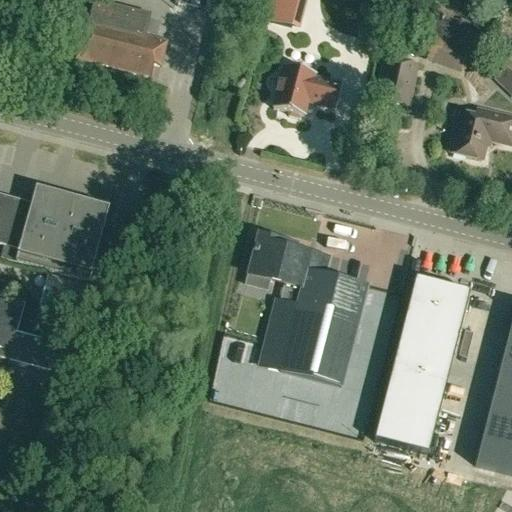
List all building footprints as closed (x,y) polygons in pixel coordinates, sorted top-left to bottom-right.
[(278,0),(272,23),(291,28),(298,0),(278,0)] [(153,65),(160,67),(166,42),(142,36),(147,15),(90,1),(76,59),(150,77),(153,65)] [(459,22),(442,16),(425,64),(461,77),(479,26),(460,19),(459,22)] [(409,110),(418,68),(381,61),(373,103),(409,110)] [(284,67),(273,110),(287,114),(288,117),(298,120),(301,117),(303,118),(307,103),(336,111),(342,87),(313,79),(314,75),(284,67)] [(511,120),(477,112),(475,120),(457,115),(450,141),(453,142),(450,155),(481,162),(486,141),(511,147),(511,141),(511,120)] [(31,205),(15,263),(88,283),(108,210),(35,189),(35,190),(31,205)] [(0,258),(15,263),(31,205),(0,196),(0,245),(3,246),(0,257),(0,258)] [(283,285),(300,289),(302,289),(298,304),(281,373),(342,388),(366,289),(366,288),(326,278),(330,260),(312,255),(294,251),(296,245),(259,236),(255,249),(254,248),(253,253),(254,253),(249,275),(249,276),(250,277),(252,269),(269,273),(267,281),(270,281),(283,285)] [(47,277),(38,309),(77,320),(79,313),(86,287),(47,277)] [(415,279),(374,443),(428,456),(469,293),(415,279)] [(0,330),(16,335),(24,306),(0,299),(0,330)] [(511,321),(475,468),(511,477),(511,321)] [(16,335),(0,330),(0,361),(8,363),(16,335)]
